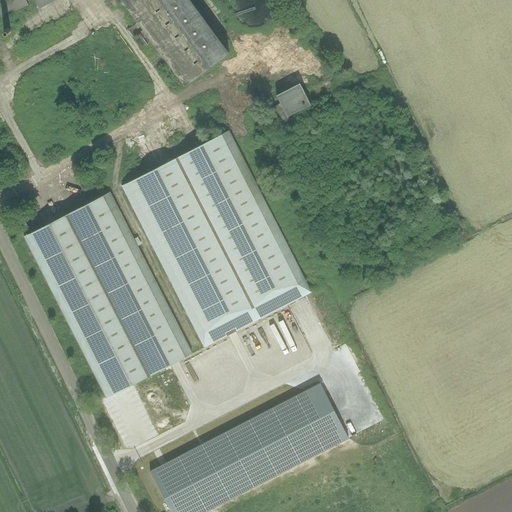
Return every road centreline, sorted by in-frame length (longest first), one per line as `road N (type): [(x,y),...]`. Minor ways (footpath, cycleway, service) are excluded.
road 1 (unclassified): [(143,511),(0,237)]
road 2 (unknown): [(40,174),(159,97),(158,83),(98,15)]
road 3 (unknown): [(208,410),(102,277)]
road 4 (unknown): [(208,410),(312,358),(346,378)]
road 5 (unknown): [(0,94),(9,71),(98,15)]
